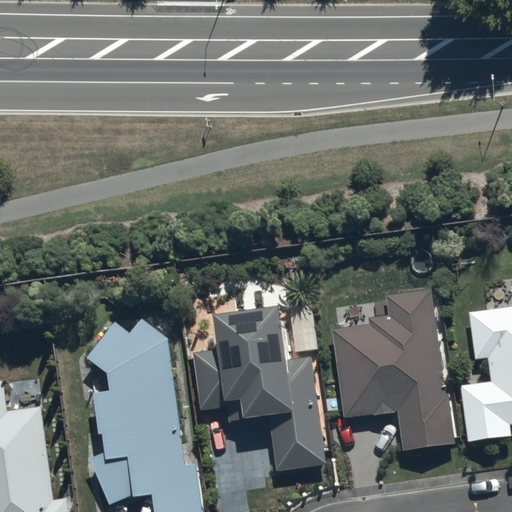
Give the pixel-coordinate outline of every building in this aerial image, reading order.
[(372,319),(336,324),(347,413),(401,406),(406,445),(459,438),(452,382),(449,382),(436,283),(390,289),(393,311),(372,314),(372,319)] [(320,291),(291,295),(293,309),(290,309),(292,322),(297,322),(301,347),(320,344),(316,311),(323,310),(320,291)] [(331,460),(317,352),(294,355),(285,296),(222,306),(228,345),(199,348),(204,405),(231,402),(233,415),(275,411),(280,467),(331,460)] [(511,300),(472,306),(479,354),(492,352),(496,378),(464,383),(472,437),(511,431),(511,300)] [(119,315),(93,350),(114,366),(115,384),(100,385),(105,450),(94,454),(112,500),(139,488),(157,488),(159,506),(154,506),(155,511),(208,511),(202,458),(190,459),(175,335),(145,313),(134,327),(119,315)] [(7,375),(0,376),(0,511),(73,511),(71,493),(57,495),(44,400),(11,405),(7,375)]
